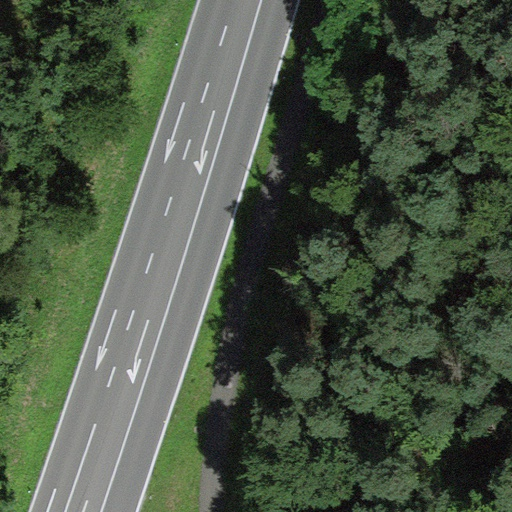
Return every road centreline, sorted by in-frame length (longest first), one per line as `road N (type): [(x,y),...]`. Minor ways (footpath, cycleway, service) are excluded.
road 1 (primary): [(250,0),(81,511)]
road 2 (track): [(336,0),(241,296),(223,511)]
